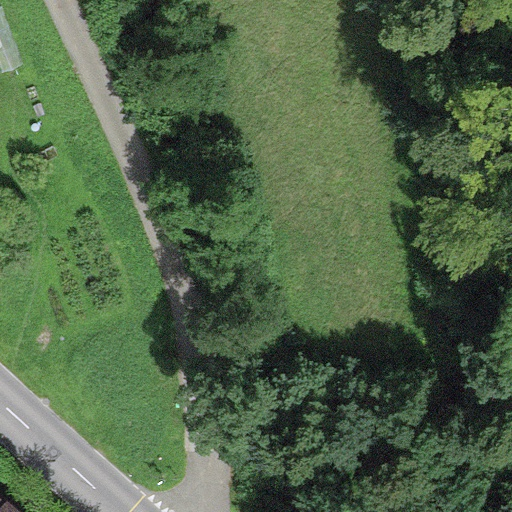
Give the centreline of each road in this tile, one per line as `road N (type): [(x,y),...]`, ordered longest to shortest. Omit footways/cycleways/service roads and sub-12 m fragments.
road 1 (unclassified): [(51,0),(166,253),(192,346),(204,511)]
road 2 (secondary): [(122,511),(0,400)]
